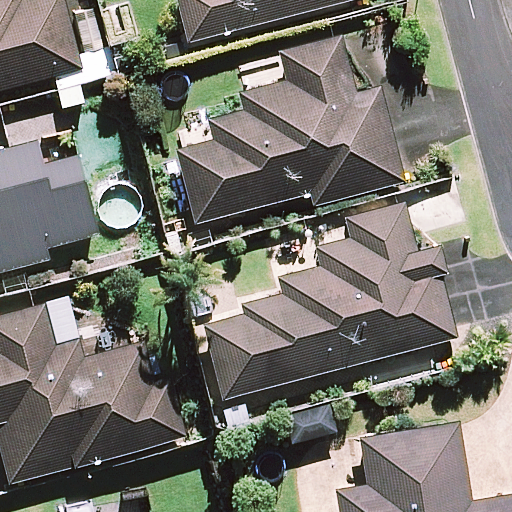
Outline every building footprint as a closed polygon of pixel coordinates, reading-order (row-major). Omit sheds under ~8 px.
[(0,0),(0,85),(83,64),(66,0),(0,0)] [(180,0),(191,45),(297,20),(294,10),(335,0),(180,0)] [(352,96),(336,33),(281,47),(288,76),(246,86),(251,107),(211,117),(215,133),(177,143),(196,218),(311,189),(314,200),(405,178),(383,88),(352,96)] [(43,158),(37,136),(0,145),(0,265),(51,253),(48,241),(96,229),(76,150),(43,158)] [(416,242),(404,198),(347,213),(352,232),(317,241),(323,262),(280,273),(287,298),(205,319),(224,393),(456,333),(429,239),(416,242)] [(83,352),(68,294),(0,311),(0,440),(10,478),(185,432),(169,372),(154,376),(143,336),(83,352)] [(329,393),(283,407),(293,441),(340,427),(329,393)] [(511,511),(511,488),(470,495),(457,417),(361,433),(368,479),(338,484),(342,511),(511,511)]
